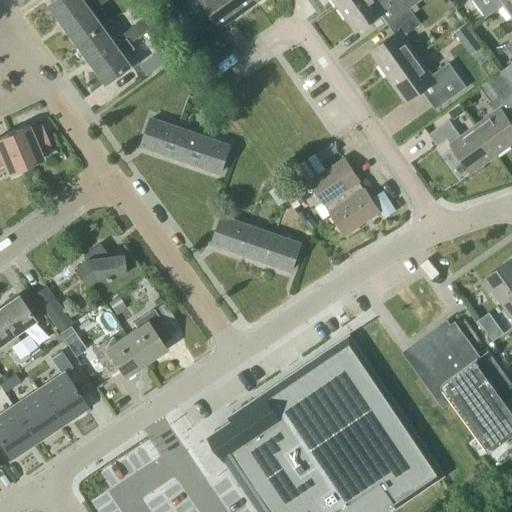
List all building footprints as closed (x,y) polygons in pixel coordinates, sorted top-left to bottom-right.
[(57,0),(51,5),(65,24),(98,1),(97,0),(57,0)] [(201,0),(203,2),(221,28),(231,20),(256,2),(254,0),(201,0)] [(389,0),(382,6),(377,0),(347,0),(338,6),(356,31),(381,13),(388,23),(410,8),(421,0),(389,0)] [(473,0),(486,17),(503,4),(509,0),(473,0)] [(511,0),(509,0),(503,4),(511,16),(511,0)] [(100,6),(101,5),(98,1),(65,24),(79,44),(103,26),(95,15),(103,9),(100,6)] [(421,23),(410,8),(388,23),(396,33),(371,51),(388,76),(418,56),(404,35),(421,23)] [(132,26),(140,36),(151,28),(143,18),(132,26)] [(465,24),(455,32),(463,42),(473,34),(465,24)] [(119,31),(111,37),(103,26),(79,44),(93,63),(125,39),(121,34),(119,31)] [(129,44),(140,36),(132,26),(121,34),(125,39),(129,44)] [(131,47),(129,44),(125,39),(93,63),(107,82),(131,65),(123,53),(131,47)] [(450,63),(432,75),(418,56),(388,76),(407,102),(432,83),(446,102),(467,87),(450,63)] [(148,74),(158,67),(151,57),(141,64),(148,74)] [(511,63),(502,71),(511,85),(511,63)] [(502,103),(511,95),(511,85),(502,71),(487,81),(480,87),(490,101),(488,103),(494,112),(476,125),(497,154),(511,143),(511,122),(501,107),(504,105),(502,103)] [(459,104),(449,112),(453,118),(464,111),(459,104)] [(169,155),(178,128),(152,119),(142,146),(169,155)] [(497,154),(476,125),(461,136),(449,120),(429,134),(437,146),(447,138),(472,172),(497,154)] [(25,167),(42,159),(39,150),(50,145),(41,124),(30,129),(28,125),(11,132),(25,167)] [(194,164),(204,137),(178,128),(169,155),(194,164)] [(7,174),(25,167),(11,132),(0,136),(0,166),(4,165),(7,174)] [(204,137),(194,164),(220,173),(230,146),(204,137)] [(330,213),(344,235),(380,211),(365,189),(364,189),(359,181),(360,180),(345,158),(326,171),(315,154),(294,168),(305,185),(309,182),(324,205),(325,204),(331,212),(330,213)] [(384,190),(372,198),(385,218),(397,210),(384,190)] [(239,253),(249,226),(223,217),(213,244),(239,253)] [(265,262),(274,235),(249,226),(239,253),(265,262)] [(265,262),(291,271),(300,244),(274,235),(265,262)] [(122,255),(106,257),(97,245),(84,255),(87,260),(74,269),(86,285),(95,278),(124,275),(122,255)] [(502,303),(511,296),(511,259),(484,279),(502,303)] [(71,321),(45,285),(32,295),(58,330),(71,321)] [(0,312),(14,334),(35,320),(17,295),(0,307),(0,312)] [(126,308),(118,295),(108,302),(116,315),(126,308)] [(511,296),(502,303),(511,317),(511,296)] [(145,363),(165,349),(162,344),(172,337),(153,309),(133,323),(136,328),(126,335),(145,363)] [(0,343),(14,334),(0,312),(0,343)] [(481,319),(480,319),(480,320),(483,325),(494,317),(490,312),(481,319)] [(451,324),(416,350),(452,400),(489,451),(511,434),(511,383),(488,350),(480,356),(472,344),(458,325),(455,321),(451,324)] [(77,335),(71,326),(60,334),(66,342),(77,335)] [(29,334),(19,340),(28,352),(29,352),(37,346),(29,335),(29,334)] [(124,377),(145,363),(126,335),(115,342),(112,336),(91,350),(110,378),(120,371),(124,377)] [(19,359),(28,352),(19,340),(10,346),(19,359)] [(231,422),(215,432),(228,452),(269,511),(385,511),(441,475),(351,341),(231,422)] [(37,346),(29,352),(33,358),(41,352),(37,346)] [(51,358),(57,367),(67,361),(60,352),(51,358)] [(64,371),(37,389),(62,425),(88,408),(64,371)] [(0,382),(0,384),(5,391),(13,386),(8,377),(0,382)] [(37,389),(12,405),(37,442),(62,425),(37,389)] [(12,405),(0,413),(0,445),(10,460),(37,442),(12,405)]
